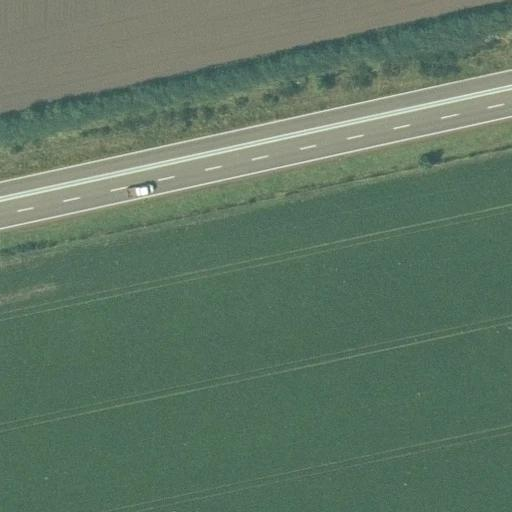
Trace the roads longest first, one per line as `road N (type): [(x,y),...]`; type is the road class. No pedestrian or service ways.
road 1 (trunk): [(511,79),(0,190)]
road 2 (trunk): [(0,218),(511,110)]
